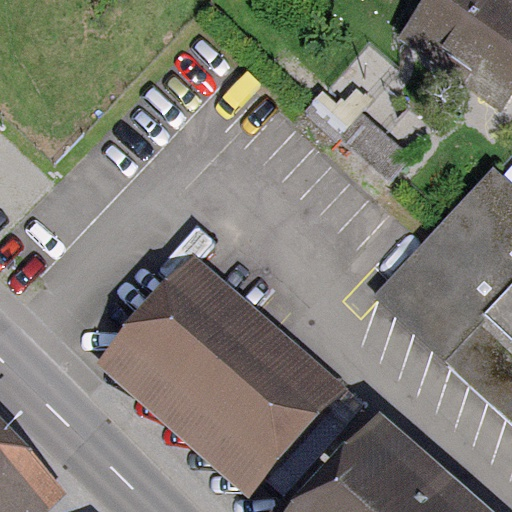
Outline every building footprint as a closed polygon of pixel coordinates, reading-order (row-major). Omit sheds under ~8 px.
[(511,0),(427,0),(401,40),(501,107),(511,90),(511,0)] [(511,180),(494,164),(371,298),(511,426),(511,180)] [(196,251),(97,363),(248,495),(346,383),(196,251)] [(492,511),(379,411),(289,511),(492,511)] [(44,511),(68,489),(0,420),(0,511),(44,511)]
